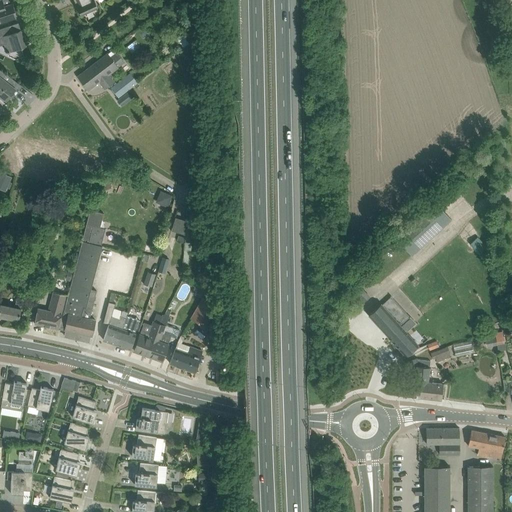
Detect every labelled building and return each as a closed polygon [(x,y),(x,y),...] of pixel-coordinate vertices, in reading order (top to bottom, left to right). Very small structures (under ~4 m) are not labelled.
[(0,0),(0,22),(8,20),(17,17),(13,3),(2,7),(0,1),(0,0)] [(76,0),(78,4),(77,5),(81,15),(98,7),(94,0),(76,0)] [(174,11),(181,5),(177,0),(170,6),(174,11)] [(19,23),(0,29),(0,45),(1,45),(5,44),(9,55),(16,59),(24,56),(21,47),(30,44),(27,45),(22,30),(25,29),(10,34),(8,27),(19,23)] [(93,64),(110,85),(115,81),(109,74),(118,67),(125,62),(117,51),(114,48),(107,53),(93,64)] [(88,90),(99,82),(105,89),(110,85),(93,64),(78,76),(88,90)] [(0,68),(0,95),(6,100),(16,88),(2,78),(6,73),(0,68)] [(119,96),(127,90),(120,82),(112,88),(119,96)] [(130,90),(117,100),(122,106),(134,96),(130,90)] [(73,132),(74,131),(81,124),(94,138),(102,130),(76,105),(69,113),(63,107),(56,115),(61,121),(73,132)] [(58,147),(59,147),(66,139),(80,153),(87,145),(74,131),(73,132),(61,121),(55,128),(49,122),(41,130),(47,136),(58,147)] [(58,147),(47,136),(40,143),(34,137),(27,145),(32,151),(44,162),(51,154),(65,168),(73,160),(59,147),(58,147)] [(44,162),(32,151),(25,158),(20,152),(12,160),(29,177),(37,169),(51,183),(58,175),(44,162)] [(8,186),(11,187),(14,182),(11,180),(13,175),(2,170),(0,173),(0,186),(7,190),(8,186)] [(102,176),(104,189),(112,188),(109,175),(102,176)] [(156,201),(169,206),(173,195),(160,190),(156,201)] [(434,200),(427,207),(394,236),(411,256),(452,219),(434,200)] [(81,240),(75,268),(74,272),(71,281),(62,319),(61,318),(58,328),(92,336),(94,326),(95,319),(90,318),(97,291),(90,289),(102,246),(101,246),(106,229),(100,227),(104,213),(90,210),(82,241),(81,240)] [(186,232),(186,218),(174,218),(173,231),(186,232)] [(1,231),(0,237),(0,246),(6,248),(9,233),(1,231)] [(185,241),(186,234),(179,232),(178,240),(185,241)] [(488,248),(478,237),(469,244),(479,256),(488,248)] [(169,259),(169,258),(162,256),(158,271),(165,273),(169,259)] [(49,273),(41,271),(37,289),(45,290),(49,273)] [(148,272),(144,284),(152,286),(156,274),(148,272)] [(177,296),(185,299),(190,286),(182,283),(177,296)] [(38,307),(37,313),(35,323),(58,328),(61,318),(60,318),(65,295),(53,291),(49,310),(38,307)] [(15,307),(0,304),(0,305),(0,315),(7,317),(19,319),(21,308),(23,295),(18,294),(15,307)] [(206,326),(218,304),(203,296),(191,318),(206,326)] [(401,326),(410,318),(390,296),(369,315),(406,356),(418,345),(401,326)] [(119,319),(118,319),(112,316),(115,303),(109,302),(104,322),(109,324),(107,330),(103,339),(117,344),(126,317),(120,315),(119,319)] [(136,333),(135,333),(137,326),(130,323),(132,317),(127,315),(126,317),(117,344),(130,349),(133,339),(136,333)] [(134,350),(148,355),(160,323),(153,320),(149,332),(141,330),(134,350)] [(162,360),(166,351),(171,335),(163,333),(166,325),(160,323),(148,355),(162,360)] [(210,323),(209,340),(221,341),(221,323),(210,323)] [(495,336),(497,345),(502,344),(505,343),(502,331),(495,332),(495,335),(495,336)] [(487,347),(497,345),(495,336),(485,338),(487,347)] [(437,340),(427,344),(430,350),(439,346),(437,340)] [(455,345),(456,352),(473,349),(471,341),(455,345)] [(203,351),(193,347),(190,346),(188,352),(175,348),(173,353),(170,363),(195,372),(203,351)] [(448,346),(430,353),(433,360),(436,359),(437,362),(450,357),(449,354),(451,353),(448,346)] [(417,358),(407,362),(406,363),(405,365),(416,366),(413,396),(422,397),(423,381),(422,381),(423,373),(428,373),(430,361),(417,359),(417,358)] [(443,383),(427,381),(428,373),(423,373),(422,381),(423,381),(422,397),(441,399),(443,390),(443,383)] [(75,381),(64,378),(62,387),(72,390),(75,381)] [(1,407),(2,407),(1,414),(20,417),(21,411),(22,411),(23,404),(27,383),(17,381),(17,383),(15,383),(15,381),(14,381),(14,384),(6,383),(3,399),(1,407)] [(28,405),(49,410),(54,389),(44,386),(43,389),(41,388),(42,386),(41,386),(40,389),(32,388),(28,405)] [(97,411),(94,410),(96,402),(81,397),(78,405),(76,404),(72,416),(93,423),(96,413),(94,413),(95,411),(97,411)] [(137,419),(136,429),(165,433),(169,411),(142,407),(141,419),(137,419)] [(88,428),(71,422),(64,442),(85,449),(88,439),(86,439),(87,437),(89,437),(86,436),(88,428)] [(426,428),(426,438),(426,443),(439,443),(439,453),(459,454),(459,438),(459,428),(426,428)] [(502,451),(503,446),(505,437),(471,430),(469,439),(468,444),(479,447),(478,454),(486,455),(488,448),(502,451)] [(20,433),(10,431),(9,437),(19,439),(20,433)] [(34,435),(33,441),(40,442),(42,435),(36,433),(34,435)] [(153,459),(157,437),(139,434),(137,446),(133,445),(132,456),(153,459)] [(66,450),(61,449),(56,469),(77,475),(80,465),(78,464),(78,462),(80,463),(80,462),(77,461),(79,453),(73,452),(66,450)] [(208,450),(196,450),(197,465),(208,465),(208,450)] [(159,465),(140,463),(139,475),(136,474),(135,484),(157,486),(159,465)] [(449,511),(450,466),(425,466),(424,511),(449,511)] [(493,511),(493,466),(467,466),(467,511),(493,511)] [(33,472),(30,472),(7,471),(7,478),(11,479),(11,493),(21,493),(21,491),(23,491),(23,493),(24,493),(24,490),(32,490),(33,472)] [(199,473),(199,481),(207,481),(207,473),(199,473)] [(72,480),(54,476),(50,497),(71,502),(74,492),(71,491),(72,489),(74,490),(74,489),(71,488),(72,480)] [(154,511),(156,492),(138,490),(137,502),(133,501),(132,511),(137,511),(154,511)]
